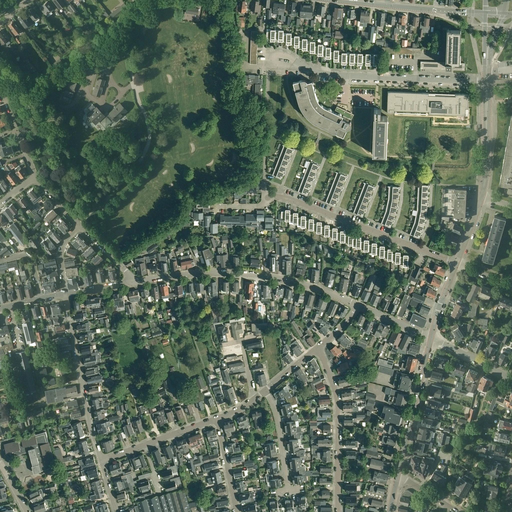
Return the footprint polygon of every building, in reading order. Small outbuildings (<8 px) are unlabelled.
[(52,0),(56,4),(55,5),(58,8),(58,7),(59,8),(62,6),(63,8),(65,7),(60,0),(52,0)] [(237,5),(236,8),(236,10),(239,10),(239,11),(246,12),(246,9),(246,6),(245,6),(245,1),(243,1),(243,0),(241,0),(241,1),(240,1),(239,5),(237,5)] [(250,0),(250,4),(251,5),(251,10),(255,11),(255,13),(260,14),(261,5),(258,5),(259,1),(250,0)] [(47,1),(41,6),(46,12),(44,13),(46,16),(54,10),(53,9),(47,1)] [(124,3),(109,15),(114,20),(128,8),(124,3)] [(76,10),(71,4),(68,6),(73,13),(76,10)] [(325,7),(319,6),(318,9),(317,9),(317,14),(317,16),(320,17),(320,14),(324,15),(325,7)] [(185,13),(198,15),(199,8),(186,7),(185,13)] [(33,20),(34,22),(39,18),(38,16),(34,11),(32,10),(30,11),(29,11),(28,12),(28,13),(33,20)] [(360,19),(359,26),(356,26),(356,31),(359,32),(359,30),(362,30),(363,26),(364,27),(365,11),(364,11),(361,11),(360,15),(359,19),(360,19)] [(385,13),(378,13),(377,21),(377,25),(383,26),(384,22),(385,13)] [(30,19),(27,20),(22,14),(22,15),(21,15),(20,16),(20,17),(17,19),(21,22),(20,23),(23,26),(23,25),(26,29),(28,28),(34,24),(30,19)] [(399,15),(398,23),(397,23),(396,29),(405,30),(406,24),(405,24),(405,16),(399,15)] [(423,18),(423,22),(421,22),(420,25),(420,29),(419,37),(422,37),(422,32),(429,33),(429,31),(430,26),(428,26),(429,18),(423,18)] [(10,24),(8,26),(11,30),(13,33),(15,35),(17,33),(15,31),(18,29),(13,22),(12,22),(11,23),(10,24)] [(364,41),(374,42),(375,33),(373,33),(374,27),(369,26),(368,32),(365,32),(364,41)] [(451,70),(458,70),(459,63),(459,62),(460,30),(450,30),(451,28),(442,27),(442,30),(448,30),(447,63),(441,62),(440,68),(443,69),(444,67),(451,67),(451,70)] [(0,30),(0,36),(5,43),(7,46),(10,43),(9,41),(8,39),(0,30)] [(275,39),(275,30),(271,30),(271,33),(267,32),(266,39),(270,39),(270,41),(275,41),(275,39)] [(283,31),(275,30),(275,39),(278,39),(278,41),(282,42),(283,33),(283,31)] [(343,34),(340,33),(340,31),(335,31),(335,34),(332,34),(332,37),(335,38),(343,39),(343,34)] [(287,33),(283,33),(282,42),(286,42),(286,44),(290,44),(290,36),(291,34),(287,33)] [(294,36),(290,36),(290,44),(294,45),(294,47),(298,47),(298,41),(298,36),(294,36)] [(302,41),(298,41),(298,47),(302,47),(302,50),(306,50),(306,44),(306,39),(302,39),(302,41)] [(85,46),(80,41),(76,45),(81,50),(85,46)] [(310,44),(306,44),(306,50),(310,50),(310,53),(314,53),(314,47),(314,42),(310,42),(310,44)] [(318,47),(314,47),(314,53),(318,53),(318,55),(322,56),(322,50),(322,45),(318,45),(318,47)] [(326,50),(322,50),(322,56),(326,56),(326,58),(330,58),(330,52),(330,48),(326,48),(326,50)] [(6,49),(2,52),(6,59),(10,56),(6,49)] [(330,52),(330,58),(334,59),(334,61),(338,61),(338,55),(338,51),(334,50),(334,52),(330,52)] [(342,55),(338,55),(338,61),(342,62),(342,64),(346,64),(346,62),(346,56),(346,53),(342,53),(342,55)] [(346,56),(346,62),(350,62),(350,64),(354,65),(354,62),(354,56),(354,54),(350,54),(350,56),(346,56)] [(358,56),(354,56),(354,62),(358,62),(358,65),(362,65),(362,62),(362,56),(362,54),(358,54),(358,56)] [(362,56),(362,62),(366,63),(366,65),(370,65),(370,63),(370,57),(370,54),(366,54),(366,57),(362,56)] [(374,57),(370,57),(370,63),(374,63),(373,65),(378,65),(378,55),(374,55),(374,57)] [(64,65),(63,63),(60,58),(51,65),(56,71),(64,65)] [(260,92),(261,85),(262,85),(262,80),(259,80),(259,76),(245,76),(245,84),(253,84),(253,94),(251,94),(251,103),(260,103),(260,99),(261,99),(262,92),(260,92)] [(68,77),(64,87),(75,92),(79,81),(68,77)] [(100,97),(105,80),(97,78),(92,94),(100,97)] [(314,89),(313,85),(313,84),(314,84),(314,83),(313,82),(312,81),(311,82),(311,81),(307,82),(307,81),(306,81),(305,80),(304,80),(303,80),(301,81),(301,80),(293,82),(294,85),(293,86),(293,87),(293,88),(293,89),(294,89),(294,90),(295,90),(296,93),(295,93),(295,94),(295,95),(295,96),(296,97),(297,97),(298,102),(298,103),(299,104),(298,105),(298,106),(298,107),(299,107),(299,108),(300,108),(301,108),(301,110),(302,111),(303,112),(303,113),(303,114),(303,115),(304,115),(304,116),(305,116),(306,116),(307,117),(308,118),(309,119),(311,120),(312,121),(312,122),(312,123),(313,123),(313,124),(314,124),(315,124),(316,124),(317,124),(319,126),(320,127),(321,128),(322,128),(323,128),(324,128),(329,130),(329,131),(330,132),(331,133),(332,133),(333,133),(333,132),(336,133),(336,134),(336,135),(337,135),(337,136),(338,136),(339,136),(340,136),(343,137),(347,129),(346,129),(347,127),(347,128),(348,128),(349,128),(349,127),(350,127),(350,126),(351,125),(350,124),(350,123),(349,123),(351,118),(349,117),(347,117),(343,116),(344,114),(343,116),(341,115),(341,114),(340,113),(339,113),(338,113),(337,113),(332,111),(332,110),(331,110),(331,109),(330,108),(329,108),(328,108),(327,109),(325,107),(324,107),(323,106),(322,105),(321,104),(320,105),(319,105),(317,102),(318,102),(318,101),(318,100),(317,99),(317,98),(316,97),(316,96),(315,92),(315,91),(316,91),(316,90),(315,90),(315,89),(314,89)] [(387,91),(387,112),(394,113),(395,111),(405,111),(428,112),(428,114),(465,115),(466,109),(468,109),(469,94),(455,94),(455,96),(428,95),(428,93),(387,91)] [(111,122),(105,115),(105,116),(96,106),(87,115),(90,119),(89,120),(91,122),(92,121),(96,124),(99,121),(105,128),(111,122)] [(373,131),(372,154),(386,154),(387,132),(386,132),(386,127),(385,127),(385,121),(387,121),(387,116),(381,116),(381,109),(374,109),(374,116),(375,116),(375,131),(373,131)] [(5,156),(13,152),(11,146),(6,148),(5,147),(2,148),(0,143),(0,142),(0,152),(2,157),(5,156)] [(283,146),(281,151),(290,155),(292,151),(293,151),(294,150),(293,149),(287,147),(287,146),(286,145),(285,145),(285,146),(282,145),(283,146)] [(511,184),(511,185),(511,183),(511,150),(506,149),(501,183),(505,184),(504,189),(511,190),(511,184)] [(290,160),(289,159),(290,155),(281,151),(279,157),(290,161),(290,160)] [(290,161),(279,157),(277,163),(286,167),(287,163),(288,163),(290,161)] [(307,168),(316,171),(317,167),(319,168),(320,166),(318,165),(313,163),(312,162),(311,162),(310,162),(308,161),(308,162),(309,162),(307,168)] [(286,167),(277,163),(274,169),(283,173),(285,173),(285,172),(284,171),(286,167)] [(19,166),(14,169),(16,172),(15,173),(17,175),(18,175),(20,178),(25,174),(21,168),(19,166)] [(316,171),(307,168),(304,174),(315,178),(315,176),(314,176),(316,171)] [(283,173),(274,169),(272,175),(282,179),(281,178),(283,174),(284,175),(285,173),(283,173)] [(5,176),(7,178),(12,184),(17,180),(11,172),(5,176)] [(337,173),(334,178),(343,182),(345,178),(346,178),(347,177),(346,176),(340,174),(340,173),(339,172),(338,172),(338,173),(336,172),(337,173)] [(304,174),(302,180),(311,183),(313,179),(314,179),(315,178),(304,174)] [(342,186),(343,182),(334,178),(332,184),(341,188),(343,188),(343,187),(342,186)] [(311,183),(302,180),(300,186),(311,190),(311,188),(310,187),(311,183)] [(246,187),(246,193),(253,193),(253,194),(256,194),(256,187),(259,187),(259,183),(251,183),(251,185),(246,185),(246,187)] [(362,189),(371,193),(373,188),(374,189),(375,187),(373,187),(368,185),(368,184),(368,183),(367,183),(366,183),(366,184),(363,183),(364,183),(362,189)] [(332,184),(330,190),(339,194),(341,190),(342,190),(343,188),(341,188),(332,184)] [(311,190),(300,186),(298,191),(297,191),(297,192),(307,195),(308,191),(309,191),(311,190)] [(398,194),(398,193),(398,189),(399,189),(400,187),(398,187),(393,187),(392,186),(391,186),(390,186),(390,187),(387,186),(387,187),(389,187),(388,193),(398,194)] [(246,193),(246,187),(239,187),(239,190),(234,190),(234,193),(234,194),(234,200),(239,200),(239,199),(241,199),(241,198),(241,194),(246,194),(246,193)] [(441,217),(448,220),(449,216),(454,216),(465,219),(465,217),(466,189),(443,188),(441,217)] [(27,193),(31,199),(30,200),(34,204),(41,198),(36,191),(35,192),(33,189),(27,193)] [(371,193),(362,189),(360,195),(371,199),(371,197),(370,197),(371,193)] [(330,190),(328,196),(338,200),(338,199),(337,198),(339,194),(330,190)] [(360,195),(358,201),(367,204),(368,200),(369,201),(371,199),(360,195)] [(338,200),(328,196),(325,202),(335,206),(334,205),(336,201),(337,202),(338,200)] [(17,200),(18,201),(17,201),(22,208),(24,209),(25,211),(30,208),(29,206),(27,204),(28,204),(23,197),(21,199),(19,198),(17,200)] [(396,206),(398,201),(388,199),(387,205),(398,208),(398,206),(396,206)] [(367,204),(358,201),(355,207),(366,211),(366,209),(365,209),(367,204)] [(7,208),(13,216),(16,214),(17,215),(19,213),(17,211),(12,204),(7,208)] [(203,218),(203,215),(203,211),(203,208),(210,208),(210,205),(210,204),(196,205),(197,208),(194,208),(194,212),(190,212),(190,218),(191,218),(203,218)] [(387,205),(385,212),(395,214),(396,209),(397,209),(398,208),(387,205)] [(366,211),(355,207),(353,213),(353,212),(353,213),(363,217),(363,216),(362,216),(364,212),(365,213),(366,211)] [(11,218),(13,216),(7,208),(2,211),(7,218),(9,221),(11,219),(11,218)] [(46,222),(47,221),(49,222),(51,221),(57,215),(52,210),(46,216),(44,218),(45,218),(44,220),(46,222)] [(285,221),(289,221),(289,215),(290,210),(285,210),(285,212),(281,212),(281,218),(285,218),(285,221)] [(417,210),(415,216),(427,219),(426,217),(425,217),(426,211),(417,210)] [(259,226),(257,226),(257,227),(257,230),(267,230),(267,229),(273,229),(273,219),(271,219),(271,215),(264,215),(264,211),(257,211),(257,214),(257,220),(265,220),(265,225),(259,225),(259,226)] [(385,212),(383,217),(392,221),(394,221),(394,219),(393,219),(395,214),(385,212)] [(293,215),(289,215),(289,221),(293,221),(293,224),(297,224),(297,218),(297,213),(293,213),(293,215)] [(246,216),(246,224),(245,227),(257,227),(257,226),(257,220),(257,214),(246,215),(246,216)] [(210,215),(203,215),(203,218),(191,218),(191,220),(199,220),(199,226),(206,226),(210,226),(210,223),(210,215)] [(232,224),(232,216),(224,216),(224,215),(220,215),(220,224),(227,224),(227,227),(232,227),(232,224)] [(236,216),(232,216),(232,224),(235,224),(235,225),(236,225),(236,224),(246,224),(246,216),(239,216),(239,218),(236,218),(236,216)] [(301,218),(297,218),(297,224),(301,224),(301,227),(305,227),(305,221),(305,216),(301,216),(301,218)] [(427,219),(415,216),(414,223),(423,225),(424,220),(426,220),(427,219)] [(506,219),(494,216),(490,230),(501,234),(505,219),(506,219)] [(393,223),(394,221),(383,217),(381,223),(391,227),(390,227),(392,222),(393,223)] [(57,221),(66,230),(69,227),(65,223),(60,218),(57,221)] [(309,221),(305,221),(305,227),(309,227),(309,230),(313,230),(313,224),(313,219),(309,219),(309,221)] [(66,230),(57,221),(53,224),(56,227),(57,226),(63,233),(66,230)] [(313,224),(313,230),(316,230),(316,233),(321,233),(321,227),(321,222),(317,222),(317,224),(313,224)] [(217,223),(210,223),(210,226),(206,226),(206,232),(218,232),(218,230),(217,223)] [(423,225),(414,223),(412,228),(423,232),(423,230),(422,230),(423,225)] [(455,224),(452,223),(450,230),(452,230),(452,231),(460,234),(460,233),(461,233),(462,231),(461,230),(462,228),(457,226),(458,225),(455,223),(455,224)] [(12,224),(8,228),(22,246),(27,242),(17,230),(12,224)] [(321,227),(321,233),(324,233),(324,236),(329,236),(329,230),(329,225),(325,225),(325,227),(321,227)] [(53,228),(51,230),(59,240),(62,237),(53,228)] [(329,230),(329,236),(332,236),(332,239),(336,239),(337,233),(337,228),(333,228),(333,230),(329,230)] [(423,232),(412,228),(410,234),(409,234),(419,238),(420,233),(422,234),(423,232)] [(51,230),(50,230),(47,232),(56,242),(59,240),(51,230)] [(163,232),(168,239),(171,237),(166,230),(163,232)] [(490,230),(486,245),(497,248),(501,234),(490,230)] [(337,233),(336,239),(340,239),(340,242),(344,242),(345,236),(345,231),(340,231),(340,233),(337,233)] [(348,236),(345,236),(344,242),(348,242),(348,245),(352,245),(352,239),(353,234),(348,234),(348,236)] [(449,238),(447,241),(447,242),(447,241),(451,243),(455,245),(456,243),(457,242),(457,241),(457,240),(458,238),(450,235),(447,234),(446,237),(449,238)] [(88,246),(85,244),(86,243),(84,241),(82,239),(78,235),(75,237),(86,249),(88,246)] [(208,235),(209,239),(211,248),(216,247),(212,235),(208,235)] [(35,237),(28,242),(33,249),(40,245),(35,237)] [(44,240),(52,250),(55,247),(48,237),(44,240)] [(86,249),(75,237),(74,238),(75,238),(71,242),(79,250),(80,248),(83,251),(86,249)] [(352,239),(352,245),(356,245),(356,248),(360,248),(360,242),(360,237),(356,237),(356,239),(352,239)] [(143,245),(146,248),(149,253),(159,246),(156,241),(153,238),(143,245)] [(52,250),(44,240),(42,242),(46,246),(44,248),(49,254),(52,251),(51,250),(52,250)] [(364,242),(360,242),(360,248),(364,248),(364,251),(368,251),(368,245),(368,240),(364,240),(364,242)] [(372,245),(368,245),(368,251),(372,251),(372,254),(376,254),(376,248),(376,243),(372,243),(372,245)] [(334,250),(322,245),(323,254),(326,254),(326,253),(334,254),(334,250)] [(486,245),(483,254),(482,259),(481,259),(493,263),(493,262),(497,248),(486,245)] [(81,255),(83,258),(93,249),(90,246),(81,255)] [(384,257),(384,251),(384,249),(384,246),(380,246),(380,248),(376,248),(376,254),(379,254),(379,257),(384,257)] [(0,252),(0,255),(1,257),(11,255),(5,248),(0,252)] [(67,250),(65,253),(74,257),(74,255),(76,256),(78,253),(76,252),(76,251),(73,249),(73,250),(68,248),(67,250)] [(203,250),(198,252),(199,256),(200,256),(202,263),(206,262),(207,265),(212,263),(211,258),(212,257),(210,253),(209,248),(203,250)] [(95,252),(93,249),(83,258),(86,261),(95,252)] [(388,251),(384,251),(384,257),(387,257),(387,260),(392,260),(392,254),(392,249),(388,249),(388,251)] [(392,254),(392,260),(395,260),(395,263),(399,263),(400,257),(400,252),(396,252),(396,254),(392,254)] [(94,257),(91,260),(92,261),(90,263),(93,265),(94,264),(96,265),(102,259),(99,256),(98,254),(94,258),(94,257)] [(193,260),(191,260),(191,258),(190,258),(190,255),(185,256),(187,267),(189,267),(192,266),(194,265),(193,260)] [(403,257),(400,257),(399,263),(403,263),(403,266),(407,266),(408,255),(403,255),(403,257)] [(256,259),(251,259),(251,265),(260,266),(260,260),(260,256),(257,256),(256,259)] [(144,258),(135,259),(138,274),(146,273),(145,262),(144,262),(144,258)] [(166,260),(160,261),(160,263),(161,271),(168,270),(167,262),(166,260)] [(6,263),(8,269),(13,267),(13,270),(17,269),(16,264),(15,261),(6,263)] [(153,264),(149,265),(150,271),(157,270),(156,263),(156,264),(155,261),(152,261),(153,264)] [(296,268),(297,268),(296,274),(302,276),(302,274),(304,274),(307,264),(297,262),(296,268)] [(19,276),(20,280),(25,278),(24,270),(21,271),(19,263),(16,264),(17,269),(19,276)] [(43,269),(42,264),(38,265),(39,270),(39,272),(40,277),(46,275),(45,270),(46,270),(44,269),(43,269)] [(434,268),(432,271),(435,272),(436,272),(436,274),(438,274),(439,274),(443,275),(444,274),(445,273),(444,272),(445,269),(441,268),(441,267),(435,264),(434,268)] [(114,268),(111,268),(111,265),(105,266),(105,269),(108,269),(108,272),(108,275),(109,275),(110,280),(116,278),(115,270),(114,268)] [(67,283),(68,287),(69,288),(78,286),(78,285),(81,284),(79,270),(78,266),(76,266),(76,267),(73,268),(75,277),(67,278),(67,279),(68,282),(67,283)] [(415,281),(414,282),(416,282),(422,269),(416,266),(412,276),(413,276),(412,279),(415,281)] [(75,277),(73,268),(71,268),(70,267),(65,268),(66,276),(67,276),(67,278),(75,277)] [(99,272),(96,273),(97,282),(105,280),(103,271),(102,269),(99,270),(99,272)] [(332,286),(334,278),(335,274),(336,270),(329,270),(328,272),(326,271),(324,276),(326,277),(324,284),(329,285),(329,286),(331,287),(332,286)] [(90,272),(81,274),(84,285),(93,283),(90,272)] [(356,284),(356,282),(358,274),(353,273),(352,281),(351,287),(353,287),(352,288),(353,288),(351,294),(354,295),(354,296),(356,296),(357,296),(361,288),(360,288),(361,286),(356,284)] [(377,276),(371,273),(370,277),(369,277),(370,277),(368,280),(367,283),(366,284),(367,284),(364,290),(361,298),(363,299),(364,300),(365,300),(366,300),(367,300),(371,289),(373,286),(373,285),(374,283),(374,282),(375,279),(376,279),(377,276)] [(413,276),(412,276),(411,275),(407,282),(406,282),(402,290),(407,291),(412,280),(414,282),(415,281),(412,279),(413,276)] [(433,276),(430,275),(428,282),(430,283),(438,286),(439,285),(440,284),(439,283),(440,280),(436,278),(433,276)] [(373,288),(378,290),(382,280),(378,278),(373,288)] [(207,301),(207,297),(205,290),(204,290),(203,282),(197,283),(197,287),(196,287),(197,291),(197,293),(202,293),(203,294),(204,298),(205,301),(207,301)] [(245,296),(247,297),(247,298),(247,301),(251,301),(252,299),(253,283),(246,282),(245,290),(248,291),(247,293),(245,294),(245,296)] [(27,286),(24,286),(25,289),(24,289),(26,297),(33,296),(32,291),(33,291),(32,288),(31,288),(30,283),(27,284),(27,286)] [(187,291),(192,291),(192,292),(192,295),(193,295),(195,295),(195,291),(193,291),(193,283),(186,283),(187,287),(186,288),(186,291),(187,291)] [(176,284),(175,286),(173,286),(173,290),(175,290),(176,294),(178,294),(179,297),(183,296),(182,293),(183,293),(182,285),(179,285),(178,284),(176,284)] [(474,299),(476,293),(479,288),(479,287),(473,284),(466,300),(472,302),(474,299)] [(167,285),(160,286),(161,295),(162,295),(162,299),(169,297),(168,294),(169,294),(167,285)] [(265,297),(266,285),(262,285),(260,285),(259,288),(262,288),(262,297),(262,300),(263,300),(263,304),(269,304),(269,301),(265,300),(265,297)] [(278,286),(275,285),(275,287),(274,291),(275,291),(275,292),(275,295),(279,295),(279,297),(281,297),(282,297),(282,296),(283,296),(283,288),(282,287),(281,287),(280,288),(278,288),(278,287),(278,286)] [(406,294),(411,297),(415,287),(410,285),(406,294)] [(18,286),(14,287),(15,289),(17,299),(24,298),(21,287),(18,288),(18,286)] [(426,286),(425,290),(423,293),(426,294),(434,298),(434,297),(435,297),(436,295),(435,294),(436,291),(432,290),(432,289),(429,287),(426,286)] [(482,289),(479,288),(476,293),(479,295),(488,299),(492,290),(483,286),(482,289)] [(144,288),(143,289),(141,289),(142,297),(144,297),(145,300),(146,300),(148,299),(147,297),(149,296),(148,288),(146,288),(146,287),(144,288)] [(157,287),(151,288),(152,296),(154,295),(154,299),(159,298),(159,295),(157,287)] [(292,290),(286,288),(284,300),(290,301),(292,290)] [(11,289),(6,290),(8,300),(9,300),(9,301),(12,301),(12,299),(15,299),(13,291),(12,291),(11,289)] [(137,290),(129,292),(130,299),(130,301),(135,300),(135,301),(139,300),(139,298),(137,290)] [(295,301),(298,301),(302,303),(304,296),(302,296),(303,292),(298,291),(297,295),(296,294),(295,297),(296,298),(295,301)] [(377,293),(374,291),(370,302),(372,303),(373,304),(374,305),(375,304),(376,304),(379,296),(376,295),(377,293)] [(122,307),(125,307),(124,303),(123,300),(123,299),(124,299),(124,297),(123,297),(122,293),(113,295),(114,298),(113,298),(114,306),(117,305),(118,308),(122,307)] [(425,298),(413,293),(411,298),(423,303),(425,298)] [(314,296),(308,294),(306,304),(305,306),(305,307),(311,309),(312,305),(314,296)] [(405,294),(396,314),(421,326),(423,326),(424,324),(426,319),(413,313),(414,311),(406,308),(411,297),(406,294),(405,294)] [(504,306),(507,299),(501,296),(498,303),(504,306)] [(95,313),(95,314),(101,313),(101,314),(105,313),(104,307),(101,308),(99,297),(93,298),(94,306),(95,306),(95,308),(94,308),(95,313)] [(319,297),(318,301),(317,300),(315,305),(316,305),(315,308),(320,310),(324,299),(323,299),(319,297)] [(384,300),(381,307),(382,308),(383,308),(384,308),(386,309),(390,302),(389,302),(391,299),(385,297),(384,300)] [(328,300),(324,299),(320,310),(318,314),(314,312),(311,318),(316,320),(318,317),(318,315),(320,316),(322,312),(323,312),(325,308),(328,300)] [(399,301),(395,299),(393,303),(392,302),(388,310),(391,311),(391,312),(392,313),(393,312),(394,313),(397,305),(399,301)] [(472,306),(476,308),(479,302),(474,299),(472,302),(471,305),(472,306)] [(79,300),(72,301),(74,309),(75,311),(81,310),(80,304),(80,305),(79,300)] [(417,310),(418,307),(417,306),(418,303),(411,300),(409,304),(416,307),(416,309),(417,310)] [(333,316),(334,312),(337,304),(332,302),(329,310),(327,313),(333,316)] [(454,309),(461,312),(464,306),(464,307),(464,306),(456,303),(456,305),(454,304),(453,308),(454,308),(454,309)] [(418,307),(417,310),(419,311),(420,311),(419,313),(422,315),(423,313),(424,312),(428,314),(430,310),(429,309),(429,307),(422,304),(422,305),(420,304),(418,307)] [(46,306),(40,307),(42,315),(43,319),(48,317),(48,313),(46,306)] [(343,316),(344,316),(348,309),(342,306),(340,310),(339,309),(337,313),(336,315),(342,318),(343,316)] [(468,311),(468,314),(476,315),(476,308),(472,306),(470,311),(468,311)] [(38,307),(33,308),(31,309),(33,316),(34,319),(37,318),(37,315),(40,315),(38,307)] [(217,322),(216,317),(213,307),(209,308),(213,323),(217,322)] [(24,317),(25,320),(29,319),(28,316),(30,316),(29,308),(23,309),(22,310),(24,317)] [(461,315),(461,312),(454,309),(451,315),(450,317),(454,319),(455,317),(458,318),(459,314),(461,315)] [(79,314),(75,315),(76,321),(79,320),(80,321),(84,320),(83,316),(87,316),(86,313),(79,314)] [(366,317),(360,314),(357,321),(356,323),(361,326),(362,324),(363,324),(366,317)] [(338,319),(334,317),(330,324),(334,326),(335,324),(336,324),(338,319)] [(307,324),(311,329),(315,325),(311,320),(311,319),(310,318),(302,318),(307,324)] [(363,328),(364,329),(369,331),(370,328),(371,328),(374,321),(373,320),(371,319),(370,320),(368,319),(366,323),(365,322),(364,325),(363,328)] [(290,322),(293,327),(299,337),(302,335),(299,330),(296,324),(294,321),(293,320),(290,322)] [(29,322),(25,323),(24,323),(27,333),(24,334),(26,344),(35,341),(30,322),(29,322)] [(82,325),(77,326),(78,331),(86,330),(86,331),(90,330),(89,326),(90,326),(89,323),(85,323),(82,324),(82,325)] [(380,335),(384,325),(383,324),(380,323),(374,336),(378,338),(380,335)] [(63,324),(53,326),(54,333),(57,332),(58,333),(61,333),(61,331),(65,331),(63,324)] [(242,333),(240,324),(230,326),(233,339),(239,338),(238,333),(242,333)] [(324,324),(323,325),(322,326),(320,324),(317,327),(319,329),(324,335),(327,332),(326,331),(330,327),(324,324)] [(461,337),(465,334),(461,329),(463,328),(462,325),(460,327),(459,326),(459,327),(457,324),(451,328),(453,331),(452,331),(455,336),(454,336),(457,340),(457,339),(458,342),(462,339),(460,337),(461,337)] [(351,335),(352,333),(355,330),(349,325),(346,330),(351,335)] [(384,325),(380,335),(384,337),(385,335),(386,335),(389,327),(386,326),(384,325)] [(0,327),(0,335),(9,333),(7,326),(0,327)] [(225,342),(223,327),(215,328),(218,343),(225,342)] [(307,334),(302,337),(305,340),(306,339),(311,346),(315,342),(311,336),(312,335),(308,330),(305,331),(307,334)] [(395,344),(393,346),(398,348),(401,341),(398,339),(401,333),(395,331),(394,333),(393,332),(389,341),(395,344)] [(84,335),(80,336),(81,342),(89,340),(91,340),(89,333),(87,334),(87,333),(84,334),(84,335)] [(353,344),(350,340),(350,339),(348,337),(348,338),(343,334),(340,336),(350,347),(353,344)] [(410,337),(405,335),(401,343),(396,352),(400,352),(404,344),(406,345),(404,353),(408,354),(408,350),(418,353),(420,345),(408,342),(410,337)] [(340,336),(338,339),(342,344),(341,344),(343,346),(344,346),(345,346),(346,348),(347,348),(348,349),(350,347),(340,336)] [(66,337),(58,339),(58,340),(55,340),(56,346),(59,345),(67,344),(66,337)] [(477,351),(478,351),(482,341),(483,339),(479,337),(478,340),(474,338),(472,343),(470,342),(468,346),(470,347),(474,349),(474,350),(476,351),(477,351)] [(245,349),(261,347),(260,340),(244,342),(245,349)] [(491,340),(485,354),(486,355),(485,355),(488,356),(491,357),(498,343),(491,340)] [(0,342),(0,349),(2,349),(3,349),(4,352),(14,349),(12,343),(2,346),(1,343),(0,342)] [(92,345),(90,346),(81,347),(83,354),(92,352),(92,349),(93,349),(92,345)] [(222,354),(238,350),(236,345),(220,349),(222,354)] [(294,347),(299,354),(302,352),(297,345),(294,347)] [(335,355),(341,350),(338,348),(335,346),(333,347),(333,346),(330,348),(331,349),(335,355)] [(299,354),(294,347),(292,348),(292,347),(291,348),(297,356),(299,354)] [(503,364),(506,366),(508,362),(505,361),(508,355),(509,353),(503,350),(501,352),(500,356),(498,361),(500,362),(499,363),(503,365),(503,364)] [(20,395),(28,393),(36,391),(26,351),(15,353),(20,371),(22,371),(25,381),(17,383),(20,395)] [(276,362),(280,361),(279,351),(273,354),(274,357),(266,360),(267,361),(266,361),(267,364),(268,363),(271,372),(272,372),(273,373),(275,372),(275,371),(279,369),(277,364),(276,362)] [(286,351),(282,354),(284,357),(283,357),(288,364),(293,360),(288,353),(287,354),(286,351)] [(83,358),(84,362),(100,359),(99,354),(96,355),(96,352),(91,353),(91,356),(83,358)] [(407,362),(415,364),(417,358),(408,356),(408,359),(405,358),(404,362),(407,362)] [(441,358),(436,357),(434,366),(443,368),(445,363),(447,364),(448,360),(441,358)] [(310,360),(317,372),(319,370),(318,368),(319,368),(313,358),(310,360)] [(317,372),(310,360),(307,362),(308,363),(307,363),(308,365),(309,365),(311,367),(308,369),(312,375),(315,373),(317,372)] [(347,362),(340,365),(341,367),(337,368),(339,374),(343,372),(343,373),(346,372),(350,371),(347,362)] [(415,364),(407,362),(406,364),(402,363),(401,369),(405,370),(406,368),(414,371),(415,364)] [(453,374),(462,377),(463,375),(465,367),(457,364),(454,372),(453,374)] [(70,365),(61,368),(62,374),(71,372),(70,365)] [(392,376),(394,370),(379,365),(378,371),(392,376)] [(95,375),(98,375),(100,375),(98,367),(94,368),(86,369),(87,375),(90,375),(90,376),(95,375)] [(35,370),(36,377),(47,374),(45,368),(35,370)] [(307,378),(300,368),(294,372),(294,373),(296,376),(296,375),(301,382),(302,384),(307,381),(309,384),(312,382),(310,376),(307,378)] [(226,369),(222,370),(226,383),(230,381),(226,369)] [(443,372),(433,369),(430,379),(440,381),(443,372)] [(474,382),(474,380),(477,373),(474,371),(472,370),(469,369),(466,377),(470,379),(470,380),(474,382)] [(410,384),(412,375),(402,373),(402,372),(397,370),(393,386),(398,387),(409,390),(410,384)] [(363,380),(360,381),(361,384),(366,383),(366,381),(367,380),(368,375),(364,374),(363,380)] [(99,381),(99,380),(102,380),(101,375),(98,375),(87,378),(86,379),(87,381),(87,382),(88,382),(89,383),(99,381)] [(349,376),(338,378),(340,386),(348,384),(351,383),(349,376)] [(483,377),(479,387),(478,389),(485,392),(486,390),(489,384),(491,385),(493,381),(490,380),(486,378),(486,377),(484,376),(483,377)] [(204,387),(201,377),(195,379),(199,389),(204,387)] [(171,387),(168,379),(163,381),(166,389),(171,387)] [(117,386),(116,380),(109,381),(109,385),(112,384),(113,387),(110,389),(111,393),(118,392),(117,386)] [(322,382),(321,383),(315,385),(316,388),(318,391),(325,387),(322,382)] [(444,393),(440,392),(441,388),(432,385),(431,390),(429,395),(439,397),(442,398),(444,398),(444,397),(445,394),(446,394),(446,393),(445,392),(444,393)] [(44,391),(45,396),(76,390),(75,386),(66,388),(66,387),(44,391)] [(100,396),(99,392),(98,386),(89,387),(90,394),(92,393),(93,396),(94,397),(100,396)] [(183,386),(176,388),(178,394),(179,395),(183,393),(182,392),(185,391),(183,386)] [(218,396),(217,396),(219,403),(225,401),(223,394),(220,386),(213,388),(215,393),(216,392),(218,396)] [(131,389),(134,396),(140,394),(137,387),(131,389)] [(389,395),(406,399),(407,395),(401,393),(401,392),(391,389),(391,388),(386,387),(385,394),(389,395)] [(227,400),(235,398),(231,388),(224,390),(227,400)] [(286,400),(292,397),(288,391),(285,392),(283,389),(279,392),(278,391),(274,393),(277,400),(284,396),(286,400)] [(14,390),(9,392),(12,404),(17,403),(14,390)] [(76,390),(45,396),(47,403),(63,400),(62,396),(66,396),(67,396),(77,394),(76,390)] [(39,399),(37,392),(19,397),(20,398),(17,399),(19,405),(39,399)] [(495,402),(511,409),(511,392),(511,393),(509,396),(506,395),(504,399),(498,396),(495,402)] [(212,397),(211,397),(210,394),(205,396),(206,399),(208,406),(214,404),(213,401),(214,401),(212,397)] [(397,407),(401,408),(401,407),(404,408),(406,399),(389,395),(387,403),(395,405),(397,407)] [(292,409),(291,405),(297,404),(295,396),(292,397),(286,400),(287,404),(280,406),(282,412),(292,409)] [(327,406),(327,403),(330,403),(329,397),(321,398),(319,398),(319,402),(322,402),(322,404),(322,407),(327,406)] [(182,399),(184,406),(187,414),(194,412),(190,404),(189,404),(187,398),(182,399)] [(198,399),(195,400),(196,402),(195,402),(196,406),(197,406),(198,410),(204,408),(201,400),(199,401),(198,399)] [(427,401),(426,405),(427,405),(427,406),(439,409),(441,402),(429,399),(428,401),(427,401)] [(64,403),(64,406),(65,409),(68,408),(77,406),(76,400),(66,402),(67,403),(64,403)] [(149,401),(144,402),(145,405),(138,407),(140,413),(144,412),(145,415),(153,412),(149,401)] [(380,409),(379,412),(382,413),(380,418),(388,420),(387,420),(396,422),(396,424),(400,425),(403,413),(393,411),(394,408),(384,405),(383,409),(380,409)] [(180,406),(174,408),(175,410),(175,411),(178,418),(184,416),(181,408),(180,406)] [(158,412),(162,424),(164,423),(167,422),(164,414),(164,413),(163,411),(162,407),(161,407),(158,408),(159,411),(158,412)] [(164,409),(165,413),(169,421),(170,422),(172,421),(172,420),(174,419),(174,418),(171,411),(169,407),(164,409)] [(439,411),(435,410),(426,408),(424,415),(433,417),(436,418),(437,418),(439,411)] [(468,420),(473,422),(476,410),(471,408),(468,420)] [(291,418),(298,417),(296,412),(293,412),(292,409),(282,412),(283,417),(291,415),(291,418)] [(24,420),(43,416),(42,410),(22,414),(24,420)] [(255,411),(252,412),(255,428),(261,427),(259,418),(262,418),(260,410),(257,411),(255,411)] [(322,411),(319,411),(317,411),(318,420),(326,420),(326,417),(330,417),(330,410),(322,410),(322,411)] [(81,413),(80,413),(79,411),(72,412),(72,413),(70,414),(70,416),(71,419),(81,417),(82,415),(81,413)] [(162,424),(158,412),(152,413),(154,417),(157,425),(162,424)] [(245,415),(241,417),(247,433),(250,432),(248,428),(249,428),(248,425),(250,425),(247,416),(245,417),(245,415)] [(243,434),(247,433),(241,417),(237,418),(240,425),(238,426),(239,428),(242,427),(243,430),(242,431),(243,434)] [(298,417),(291,418),(292,422),(284,423),(285,428),(296,427),(295,421),(298,421),(298,417)] [(436,428),(439,428),(440,422),(438,422),(438,421),(433,420),(423,417),(421,424),(431,427),(436,428)] [(125,419),(126,422),(130,435),(134,433),(130,421),(129,418),(125,419)] [(140,418),(136,419),(132,421),(134,425),(136,433),(144,430),(141,422),(140,418)] [(504,421),(500,420),(498,427),(503,429),(503,427),(511,429),(511,424),(511,422),(504,421)] [(109,431),(109,430),(111,430),(110,426),(111,426),(109,421),(107,422),(97,424),(99,433),(109,431)] [(71,426),(72,428),(68,429),(69,434),(73,433),(72,431),(75,430),(82,428),(80,422),(74,423),(72,424),(71,426)] [(122,423),(123,426),(127,436),(130,435),(126,422),(122,423)] [(390,425),(387,424),(386,428),(389,429),(388,432),(397,435),(399,427),(390,425)] [(373,430),(375,431),(382,433),(383,429),(377,427),(377,425),(375,425),(373,430)] [(296,427),(285,428),(286,434),(293,433),(294,436),(300,435),(302,435),(301,432),(301,426),(296,427)] [(82,428),(75,430),(76,433),(74,433),(75,437),(77,436),(77,437),(84,435),(82,428)] [(418,433),(431,436),(434,437),(435,432),(432,432),(432,431),(427,430),(419,428),(418,433)] [(210,443),(211,446),(215,446),(214,442),(212,430),(207,431),(209,440),(210,443)] [(5,449),(3,450),(5,452),(6,452),(6,453),(8,453),(9,457),(29,452),(32,462),(35,473),(43,471),(43,470),(54,467),(53,464),(54,464),(51,454),(48,442),(45,432),(35,435),(21,439),(21,440),(21,442),(18,443),(18,441),(4,445),(5,449)] [(446,436),(444,445),(445,445),(444,449),(448,449),(449,443),(451,437),(447,436),(448,434),(441,432),(440,434),(446,436)] [(494,438),(497,439),(499,440),(508,442),(509,435),(501,433),(495,432),(494,438)] [(203,440),(203,439),(201,433),(195,436),(199,447),(202,446),(201,446),(201,445),(200,443),(201,443),(202,443),(203,442),(203,441),(203,440)] [(431,436),(418,433),(417,437),(425,439),(425,440),(429,441),(429,440),(430,440),(431,436)] [(438,443),(444,445),(446,436),(440,434),(438,443)] [(300,435),(294,436),(294,440),(287,441),(288,446),(298,445),(297,439),(301,439),(300,435)] [(199,447),(195,436),(189,438),(191,443),(190,443),(192,447),(195,446),(196,448),(199,447)] [(385,437),(385,439),(382,439),(382,441),(386,443),(388,444),(386,452),(391,453),(392,453),(393,451),(392,450),(394,445),(395,444),(395,442),(395,441),(395,439),(391,438),(392,437),(388,436),(388,437),(385,437)] [(179,448),(181,453),(189,450),(187,445),(185,439),(177,442),(179,448)] [(78,446),(79,449),(87,447),(85,440),(79,442),(80,446),(78,446)] [(111,449),(114,448),(113,445),(112,440),(109,440),(101,442),(104,451),(111,449)] [(265,450),(276,448),(275,442),(267,443),(267,440),(261,441),(261,444),(264,444),(265,450)] [(417,455),(422,457),(422,455),(426,456),(427,454),(422,452),(424,447),(431,449),(432,445),(425,443),(416,441),(415,444),(414,450),(413,450),(413,451),(414,451),(417,451),(417,453),(418,453),(417,455)] [(239,446),(236,447),(235,443),(228,444),(230,452),(236,451),(237,453),(242,451),(242,449),(240,449),(239,446)] [(173,456),(169,445),(163,447),(167,458),(173,456)] [(298,445),(288,446),(289,452),(296,451),(297,454),(304,453),(305,453),(304,450),(299,451),(298,445)] [(505,447),(496,445),(495,449),(492,449),(492,451),(494,452),(494,453),(504,455),(505,447)] [(87,447),(79,449),(81,455),(82,455),(89,453),(87,447)] [(276,448),(265,450),(266,455),(262,456),(262,459),(270,458),(269,455),(277,454),(276,448)] [(163,463),(166,462),(164,456),(161,457),(158,449),(152,451),(156,462),(162,460),(163,463)] [(378,453),(370,451),(367,450),(365,456),(376,458),(380,458),(379,460),(371,458),(371,459),(368,458),(367,461),(390,467),(391,462),(383,460),(384,459),(385,458),(385,457),(385,456),(384,456),(383,457),(383,454),(378,453)] [(304,453),(297,454),(297,458),(289,459),(290,464),(301,463),(300,457),(304,457),(304,453)] [(136,457),(140,466),(141,465),(141,466),(146,464),(142,454),(138,456),(138,457),(137,457),(136,457)] [(195,466),(204,464),(203,463),(204,463),(202,457),(202,454),(196,456),(197,459),(198,460),(193,461),(195,466)] [(230,457),(232,462),(235,462),(235,463),(240,462),(244,461),(242,454),(238,455),(230,457)] [(410,468),(425,478),(426,475),(428,475),(430,470),(432,464),(434,459),(426,457),(426,456),(422,455),(422,457),(417,455),(414,454),(414,456),(412,456),(410,466),(410,467),(410,468)] [(79,465),(81,464),(94,460),(93,456),(85,459),(82,460),(78,461),(79,465)] [(140,466),(136,457),(135,457),(130,459),(134,469),(139,467),(138,466),(140,466)] [(268,468),(278,466),(278,460),(270,461),(270,458),(262,459),(261,459),(262,463),(267,462),(268,468)] [(218,464),(217,462),(217,460),(204,463),(203,463),(204,464),(205,470),(209,469),(218,467),(219,466),(219,465),(219,464),(218,464)] [(492,461),(491,464),(490,469),(491,469),(491,470),(489,469),(488,473),(498,476),(499,473),(499,471),(501,471),(502,467),(500,466),(501,464),(497,463),(497,462),(494,461),(494,462),(492,461)] [(301,463),(290,464),(291,470),(299,469),(299,472),(305,471),(305,467),(301,466),(301,463)] [(161,474),(163,478),(163,477),(164,478),(173,476),(172,473),(178,471),(176,465),(167,467),(168,471),(162,472),(162,473),(161,474)] [(278,466),(268,468),(269,473),(265,474),(266,477),(272,476),(272,473),(279,472),(278,466)] [(84,470),(85,475),(97,472),(96,467),(87,469),(87,467),(81,469),(81,471),(84,470)] [(117,467),(111,469),(112,474),(115,473),(116,475),(122,472),(120,467),(118,468),(117,467)] [(440,475),(442,471),(444,472),(445,470),(442,468),(440,471),(438,470),(437,473),(434,471),(429,480),(432,482),(435,484),(440,475)] [(217,470),(213,471),(213,472),(211,473),(212,478),(208,479),(209,485),(222,482),(220,471),(218,472),(217,470)] [(241,470),(234,472),(235,478),(243,477),(245,476),(244,470),(241,470)] [(305,471),(299,472),(300,476),(292,477),(293,484),(298,483),(298,482),(303,481),(303,475),(306,475),(305,471)] [(388,474),(374,471),(373,475),(372,474),(371,476),(365,475),(364,478),(386,483),(387,479),(388,474)] [(85,475),(80,476),(82,481),(99,476),(97,472),(85,475)] [(464,496),(474,479),(464,473),(454,491),(464,496)] [(443,476),(440,475),(435,484),(437,485),(441,487),(443,488),(445,485),(443,484),(447,476),(444,474),(443,476)] [(272,476),(266,477),(267,483),(270,482),(270,486),(276,485),(276,486),(281,485),(280,478),(273,479),(272,476)] [(181,483),(179,477),(170,479),(171,482),(165,484),(166,485),(165,485),(166,489),(167,489),(167,490),(177,487),(176,484),(181,483)] [(140,490),(150,487),(149,487),(149,486),(149,485),(148,480),(138,483),(139,488),(140,488),(140,489),(140,490)] [(246,485),(244,486),(243,481),(236,483),(238,491),(245,490),(247,489),(246,485)] [(128,482),(115,486),(116,490),(123,488),(126,487),(129,486),(128,482)] [(350,486),(346,485),(346,487),(345,487),(345,491),(346,491),(346,493),(356,493),(357,486),(359,486),(359,482),(350,482),(350,486)] [(48,489),(49,493),(54,492),(53,488),(55,488),(54,483),(44,485),(45,490),(48,489)] [(488,484),(485,484),(484,489),(488,489),(486,497),(495,499),(496,497),(496,492),(497,492),(499,491),(499,489),(498,488),(498,487),(488,485),(488,484)] [(374,485),(370,485),(369,491),(365,490),(364,495),(382,499),(383,494),(385,488),(378,486),(378,485),(374,485)] [(200,489),(201,493),(204,492),(205,495),(210,492),(209,489),(209,488),(207,489),(206,486),(200,489)] [(150,487),(140,490),(141,491),(140,491),(141,496),(135,498),(136,501),(145,498),(144,495),(152,493),(150,488),(149,487),(150,487)] [(225,487),(217,488),(219,495),(227,493),(225,487)] [(31,499),(43,493),(41,489),(29,495),(31,499)] [(190,511),(191,511),(188,511),(182,490),(156,497),(156,496),(137,502),(138,505),(134,506),(135,511),(190,511)] [(404,505),(409,507),(416,510),(419,504),(418,504),(419,499),(414,495),(414,494),(409,491),(408,490),(407,490),(406,490),(405,491),(404,493),(403,494),(402,494),(399,503),(400,503),(400,504),(404,505)] [(124,491),(117,493),(119,501),(127,499),(129,498),(128,494),(126,495),(124,491)] [(90,500),(92,499),(96,498),(104,496),(104,495),(103,492),(91,495),(89,496),(89,495),(84,496),(85,500),(90,498),(90,500)] [(43,493),(31,499),(32,502),(42,498),(42,497),(44,496),(43,493)] [(350,498),(346,498),(346,499),(345,499),(345,504),(346,504),(346,506),(356,506),(356,498),(359,498),(359,495),(350,495),(350,498)] [(364,495),(362,501),(365,501),(364,503),(367,504),(371,505),(380,507),(382,499),(364,495)] [(307,502),(306,502),(305,496),(298,497),(299,505),(296,505),(296,507),(297,511),(301,511),(302,508),(308,507),(307,502)] [(218,508),(221,507),(229,505),(228,499),(220,500),(217,501),(218,508)] [(291,511),(297,511),(296,507),(293,507),(292,500),(285,501),(286,506),(287,506),(288,511),(291,511)] [(277,501),(270,502),(270,507),(272,507),(272,511),(276,511),(281,511),(281,508),(278,508),(277,501)] [(44,502),(31,506),(33,509),(35,509),(35,511),(39,511),(46,510),(44,502)]
